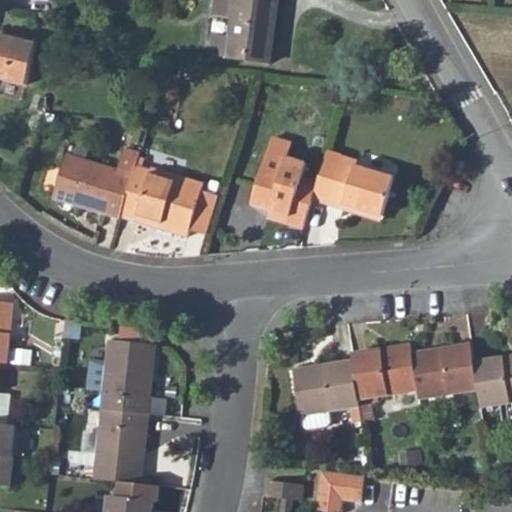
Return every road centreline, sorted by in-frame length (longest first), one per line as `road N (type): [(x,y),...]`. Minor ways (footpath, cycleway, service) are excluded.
road 1 (residential): [(511,251),(482,262),(235,280)]
road 2 (residential): [(235,280),(128,280),(78,267),(0,217)]
road 3 (residential): [(219,511),(235,416),(235,280)]
road 4 (tertiary): [(414,0),(511,172)]
